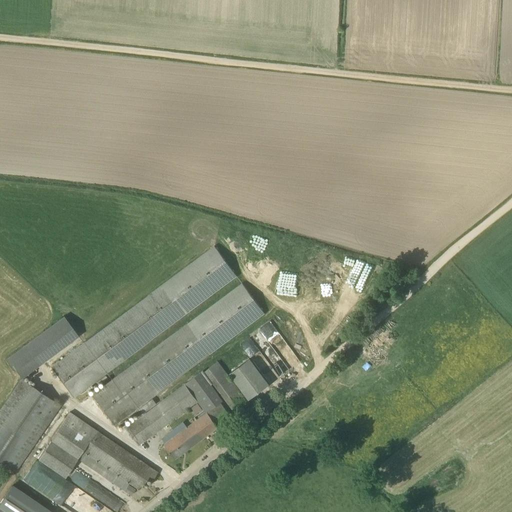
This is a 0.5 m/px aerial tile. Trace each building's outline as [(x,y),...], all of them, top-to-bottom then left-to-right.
[(236,276),(214,245),(50,367),(73,398),(236,276)] [(264,314),(241,283),(90,394),(113,426),(264,314)] [(15,351),(6,358),(21,378),(48,358),(66,345),(78,336),(63,316),(29,341),(19,348),(15,351)] [(268,384),(249,358),(228,373),(248,400),(268,384)] [(218,405),(222,401),(218,395),(211,384),(212,384),(235,414),(249,403),(217,361),(204,371),(203,370),(124,428),(138,445),(197,402),(203,410),(193,417),(195,420),(186,426),(182,422),(160,438),(174,459),(228,419),(218,405)] [(20,380),(0,408),(0,462),(15,473),(59,406),(20,380)] [(153,397),(139,408),(143,413),(157,402),(153,397)] [(201,409),(197,403),(191,408),(195,414),(201,409)] [(68,413),(37,459),(64,478),(76,459),(120,488),(125,481),(138,490),(148,476),(152,479),(156,473),(68,413)] [(50,511),(12,485),(0,503),(0,511),(50,511)]
